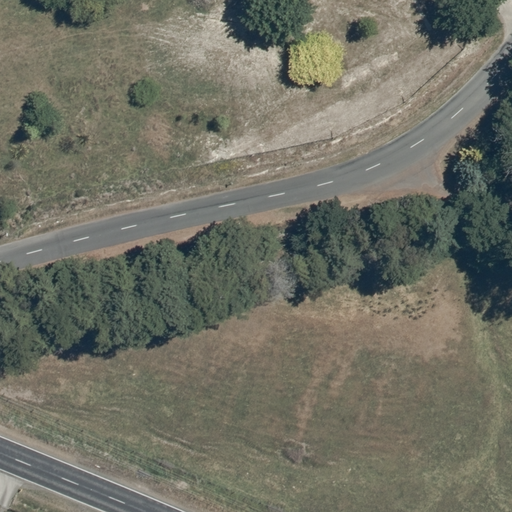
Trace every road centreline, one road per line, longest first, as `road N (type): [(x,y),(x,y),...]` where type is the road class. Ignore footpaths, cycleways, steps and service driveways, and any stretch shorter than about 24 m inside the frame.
road 1 (unclassified): [(511,57),(444,122),(390,157),(0,259)]
road 2 (unclassified): [(0,450),(148,511)]
